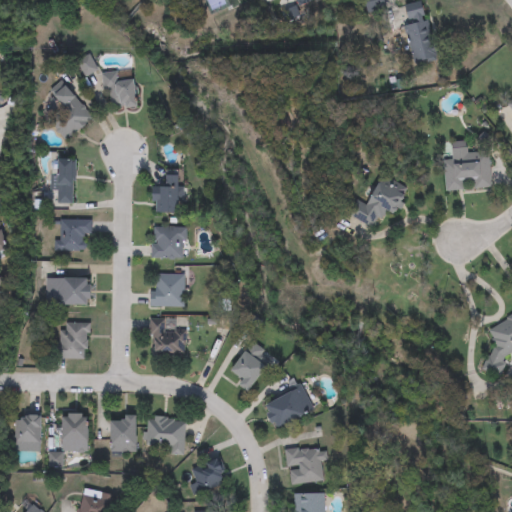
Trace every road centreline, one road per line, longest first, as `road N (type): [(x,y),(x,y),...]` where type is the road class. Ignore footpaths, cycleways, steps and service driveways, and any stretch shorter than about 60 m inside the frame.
road 1 (residential): [(261,511),(258,460),(242,428),(208,399),(154,383),(0,380)]
road 2 (residential): [(122,382),(128,151)]
